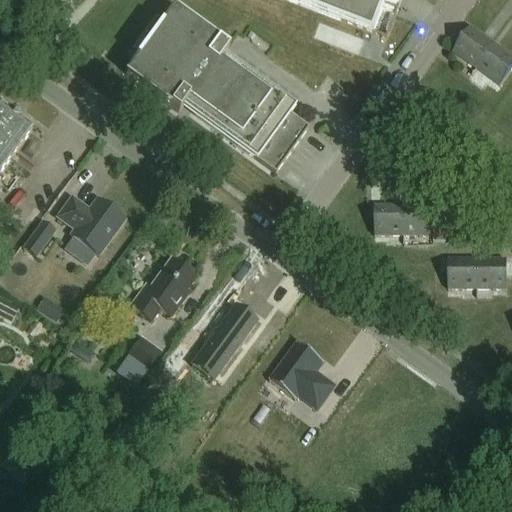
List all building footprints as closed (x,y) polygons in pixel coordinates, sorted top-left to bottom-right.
[(284,0),(392,41),(403,12),(389,7),(391,0),(284,0)] [(232,52),(177,12),(166,27),(165,26),(164,27),(158,23),(135,55),(140,59),(140,61),(141,62),(130,77),(182,115),(187,109),(279,176),(313,130),(223,65),(232,52)] [(471,31),(453,55),(477,72),(493,50),(486,45),(487,43),(471,31)] [(493,50),(477,72),(500,89),(511,72),(511,60),(501,53),(500,55),(493,50)] [(0,170),(28,133),(15,123),(16,122),(6,114),(5,115),(0,111),(0,170)] [(374,188),(374,208),(379,208),(378,239),(407,240),(408,209),(386,209),(386,188),(374,188)] [(71,200),(57,219),(75,232),(71,238),(96,257),(122,221),(97,202),(89,213),(71,200)] [(408,209),(407,240),(436,240),(436,243),(448,243),(448,222),(437,222),(437,210),(408,209)] [(58,234),(45,224),(25,251),(38,261),(58,234)] [(144,287),(128,308),(149,324),(159,311),(170,319),(181,304),(179,302),(195,281),(190,278),(192,275),(192,272),(184,267),(181,267),(180,270),(169,262),(149,290),(144,287)] [(444,273),(443,286),(452,286),(452,293),(481,293),(481,263),(452,263),(452,273),(444,273)] [(481,263),(481,293),(510,294),(510,296),(511,295),(511,274),(510,275),(510,264),(481,263)] [(249,328),(224,311),(189,359),(214,377),(249,328)] [(140,386),(162,356),(141,341),(119,371),(140,386)] [(81,350),(76,346),(71,354),(79,359),(82,354),(81,350)] [(324,366),(298,347),(270,385),(296,404),(299,400),(318,414),(335,391),(316,377),(324,366)]
